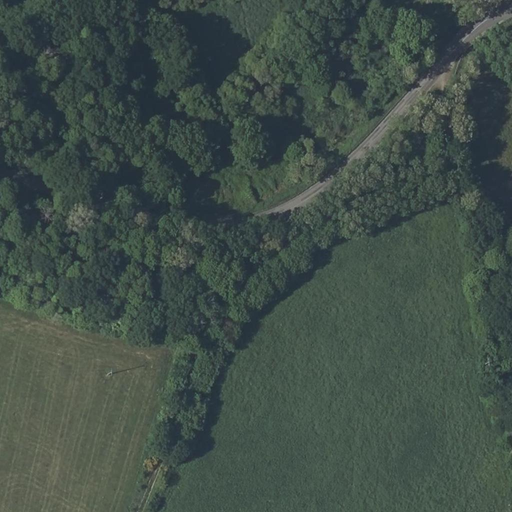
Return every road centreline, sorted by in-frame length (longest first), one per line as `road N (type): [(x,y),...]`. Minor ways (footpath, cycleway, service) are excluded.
road 1 (secondary): [(0,174),(152,213),(255,221),(336,174),(483,22),(511,8)]
road 2 (track): [(139,511),(226,292),(274,246),(442,153),(446,60)]
road 3 (track): [(442,153),(476,283),(487,374),(511,448)]
